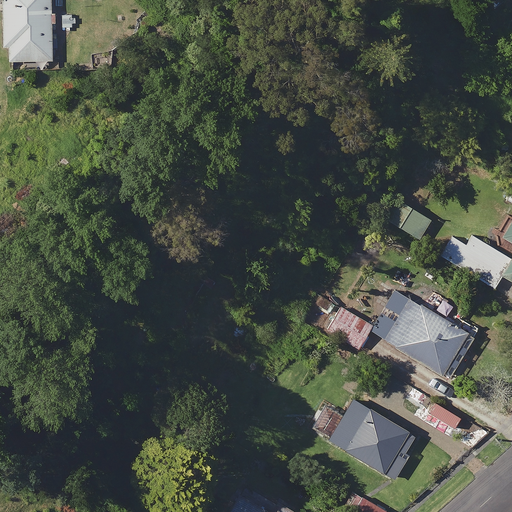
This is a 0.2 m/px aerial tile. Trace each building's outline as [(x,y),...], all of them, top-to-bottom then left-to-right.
[(0,0),(0,59),(48,59),(47,0),(0,0)] [(427,216),(394,197),(382,218),(416,237),(427,216)] [(511,222),(506,219),(491,247),(466,233),(462,241),(449,234),(436,257),(491,287),(498,274),(511,281),(511,222)] [(368,325),(366,328),(426,367),(443,378),(474,331),(424,299),(396,281),(368,325)] [(335,304),(322,294),(312,307),(325,317),(335,304)] [(366,328),(368,325),(338,306),(324,328),(354,347),(366,328)] [(411,432),(348,395),(324,437),(390,476),(401,459),(396,457),(411,432)] [(236,490),(223,511),(295,511),(278,502),(273,510),(236,490)] [(385,511),(386,511),(357,493),(348,507),(355,511),(385,511)]
